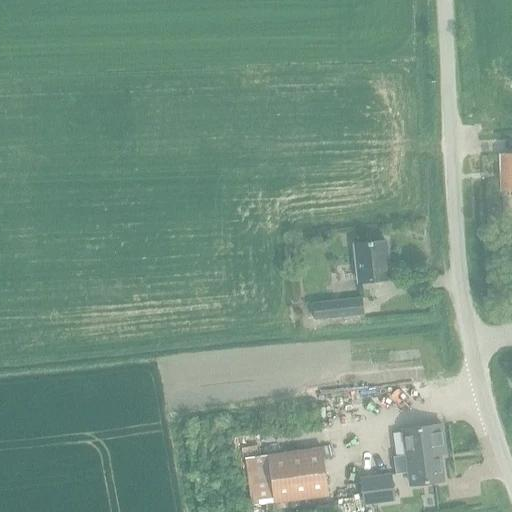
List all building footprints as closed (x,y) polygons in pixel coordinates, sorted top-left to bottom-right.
[(501,191),(511,190),(511,152),(500,153),(501,191)] [(359,282),(389,279),(385,240),(355,244),(359,282)] [(362,298),(312,303),(314,319),(364,314),(362,298)] [(396,454),(399,472),(413,470),(414,480),(446,476),(442,449),(448,448),(445,422),(407,427),(410,453),(396,454)] [(322,448),(269,454),(269,456),(247,459),(253,504),(275,501),(275,503),(329,495),(322,448)] [(361,476),(364,500),(394,496),(391,472),(361,476)]
